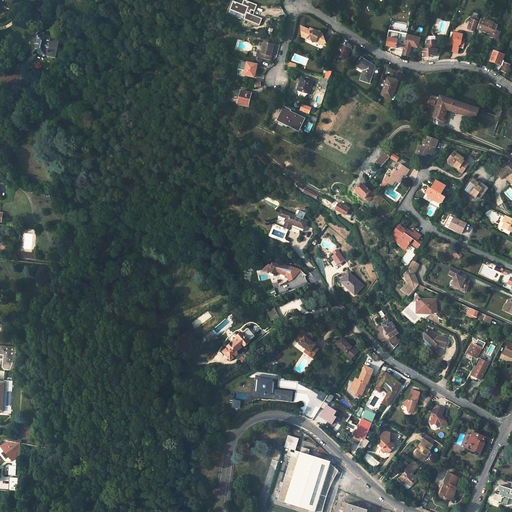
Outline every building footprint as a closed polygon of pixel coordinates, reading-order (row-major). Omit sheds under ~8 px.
[(471,23),(468,29),(473,30),(475,24),(476,25),(478,18),(472,16),(469,22),(471,23)] [(480,19),(477,29),(489,33),(488,36),(493,38),(497,28),(497,26),(480,19)] [(308,29),(300,25),(301,36),(305,38),(307,36),(310,38),(312,42),(315,41),(327,47),(323,37),(316,34),(318,31),(310,27),(310,29),(308,29)] [(389,37),(386,46),(396,48),(398,40),(399,35),(397,34),(397,32),(389,30),(387,37),(389,37)] [(454,36),(451,42),(455,44),(453,50),(458,52),(460,45),(461,44),(462,44),(464,43),(466,44),(467,40),(465,38),(466,34),(458,31),(456,37),(454,36)] [(40,35),(36,53),(56,57),(59,39),(40,35)] [(406,45),(403,54),(408,56),(410,46),(417,47),(419,39),(406,35),(404,44),(406,45)] [(425,43),(425,49),(423,49),(423,52),(422,52),(422,58),(431,57),(432,56),(435,56),(435,46),(437,46),(437,40),(428,40),(428,43),(425,43)] [(269,60),(273,45),(264,43),(261,53),(258,52),(256,57),(269,60)] [(341,45),(337,55),(346,59),(350,49),(341,45)] [(505,61),(501,59),(503,55),(494,51),(490,61),(496,63),(495,64),(499,65),(500,64),(503,66),(505,61)] [(225,54),(223,61),(229,63),(231,55),(225,54)] [(361,58),(356,65),(364,70),(361,79),(369,82),(375,66),(361,58)] [(247,63),(244,75),(254,77),(257,65),(247,63)] [(385,85),(382,94),(391,98),(398,79),(386,74),(383,84),(385,85)] [(298,76),(294,90),(297,91),(296,95),(303,97),(304,93),(305,94),(310,80),(298,76)] [(322,87),(327,89),(329,81),(325,79),(321,78),(319,86),(322,87)] [(241,91),(238,104),(248,106),(251,94),(241,91)] [(475,118),(478,110),(440,98),(434,118),(439,119),(444,121),(447,114),(444,113),(446,108),(475,118)] [(284,109),(278,120),(288,125),(289,124),(299,129),(304,119),(284,109)] [(444,121),(439,119),(438,123),(444,125),(448,114),(447,114),(444,121)] [(425,137),(422,143),(418,142),(417,147),(421,149),(420,151),(425,154),(426,150),(427,148),(428,149),(428,150),(429,150),(431,151),(434,145),(435,145),(437,139),(428,135),(426,138),(425,137)] [(389,157),(384,153),(376,162),(381,167),(389,157)] [(464,158),(458,154),(456,156),(453,154),(449,160),(449,164),(453,167),(456,166),(459,168),(458,170),(462,173),(468,164),(462,160),(464,158)] [(268,163),(262,155),(259,158),(265,165),(268,163)] [(511,165),(508,162),(497,176),(501,179),(508,172),(511,175),(507,180),(511,184),(511,182),(511,165)] [(398,176),(400,174),(401,176),(403,177),(409,171),(400,164),(396,170),(395,169),(392,171),(391,170),(388,174),(386,173),(382,179),(389,185),(392,181),(395,183),(399,178),(398,176)] [(488,189),(479,182),(477,184),(472,180),(467,188),(472,192),(471,193),(475,197),(479,193),(483,195),(488,189)] [(432,200),(434,201),(437,200),(438,198),(441,200),(443,201),(445,197),(441,194),(446,186),(442,184),(437,181),(434,188),(435,189),(434,191),(430,188),(427,193),(430,194),(433,196),(432,198),(432,200)] [(362,184),(356,190),(368,201),(372,197),(378,203),(380,201),(381,202),(383,199),(369,185),(366,187),(362,184)] [(317,195),(305,189),(303,192),(315,198),(317,195)] [(343,207),(338,204),(335,209),(345,216),(347,214),(350,216),(353,213),(352,212),(353,211),(344,206),(343,207)] [(303,229),(307,220),(281,210),(278,215),(285,218),(284,221),(285,221),(283,226),(284,227),(284,228),(288,229),(288,228),(289,229),(291,224),(303,229)] [(506,225),(504,229),(511,233),(511,219),(506,216),(502,222),(504,223),(506,225)] [(450,227),(462,233),(466,224),(454,218),(450,227)] [(391,225),(384,219),(380,224),(387,229),(391,225)] [(303,229),(291,224),(289,229),(298,233),(299,230),(302,231),(303,229)] [(409,244),(411,240),(415,242),(420,245),(422,241),(418,239),(420,235),(413,231),(412,233),(410,232),(407,233),(404,231),(405,229),(402,228),(401,230),(396,227),(393,233),(397,236),(396,237),(395,238),(399,240),(398,242),(397,244),(399,245),(401,242),(405,244),(404,246),(408,249),(411,244),(409,244)] [(417,250),(420,245),(415,242),(412,247),(417,250)] [(33,254),(18,253),(18,257),(36,259),(37,251),(34,251),(33,254)] [(419,266),(412,262),(407,270),(409,271),(414,275),(419,266)] [(286,276),(290,267),(271,263),(267,272),(274,275),(276,270),(279,271),(278,273),(286,276)] [(402,276),(408,281),(402,289),(409,295),(418,285),(417,282),(415,282),(414,280),(415,279),(413,276),(414,275),(409,271),(407,270),(402,276)] [(451,288),(456,290),(457,289),(462,292),(465,287),(466,288),(468,283),(457,278),(459,273),(451,270),(448,276),(454,279),(452,283),(453,283),(451,288)] [(348,273),(341,281),(355,294),(364,285),(356,278),(354,279),(348,273)] [(420,300),(416,297),(417,309),(423,315),(428,315),(428,314),(436,313),(436,308),(436,300),(420,300)] [(471,309),(469,313),(476,317),(478,312),(471,309)] [(485,315),(481,313),(478,318),(483,320),(491,323),(493,319),(485,315)] [(383,326),(385,328),(392,339),(395,342),(392,345),(397,349),(400,343),(397,339),(395,335),(397,334),(398,333),(397,332),(398,331),(393,323),(391,324),(389,321),(383,326)] [(428,329),(424,332),(425,341),(433,349),(436,345),(438,347),(444,349),(447,340),(440,337),(437,339),(433,336),(434,335),(428,329)] [(313,337),(305,330),(298,339),(302,342),(301,343),(308,348),(312,351),(309,354),(314,357),(320,349),(316,346),(317,344),(313,340),(311,339),(313,337)] [(228,348),(223,353),(230,361),(236,356),(234,354),(244,346),(245,347),(250,342),(242,333),(237,337),(238,339),(233,344),(232,343),(228,347),(228,348)] [(342,337),(336,343),(346,353),(345,354),(351,359),(358,351),(355,348),(354,349),(342,337)] [(511,345),(508,344),(503,355),(511,359),(511,358),(511,345)] [(15,358),(16,347),(0,345),(0,354),(4,355),(3,367),(5,369),(10,370),(15,358)] [(483,346),(480,345),(478,348),(471,345),(467,354),(476,358),(480,350),(481,350),(483,346)] [(247,353),(241,358),(244,363),(251,357),(247,353)] [(469,377),(475,381),(477,378),(480,380),(488,363),(484,361),(485,358),(481,356),(476,367),(474,366),(469,377)] [(355,379),(351,387),(350,390),(356,393),(355,396),(359,398),(363,391),(362,390),(365,384),(367,385),(373,371),(365,367),(359,380),(355,379)] [(277,379),(256,378),(256,385),(259,385),(259,390),(255,390),(255,397),(276,399),(276,392),(273,391),(271,391),(271,386),(273,386),(277,386),(277,379)] [(12,391),(12,383),(5,383),(4,391),(12,391)] [(408,402),(402,405),(404,408),(407,408),(408,410),(407,411),(409,414),(412,413),(414,412),(416,412),(417,410),(416,408),(414,407),(415,406),(416,406),(419,395),(417,394),(410,392),(408,402)] [(371,424),(379,408),(371,404),(365,415),(365,414),(362,419),(363,420),(371,424)] [(431,423),(433,427),(436,426),(438,427),(439,429),(444,426),(442,424),(448,421),(446,418),(444,418),(443,415),(443,411),(441,410),(442,408),(437,407),(436,410),(433,410),(431,418),(433,418),(433,421),(433,422),(431,423)] [(356,430),(354,436),(363,440),(371,424),(363,420),(358,431),(356,430)] [(465,422),(462,429),(477,435),(476,438),(471,436),(468,444),(471,444),(468,449),(475,452),(475,451),(481,453),(485,442),(483,441),(484,438),(486,439),(487,435),(483,433),(483,432),(477,429),(478,427),(465,422)] [(295,449),(298,437),(288,434),(284,446),(288,447),(290,448),(294,449),(295,449)] [(388,436),(379,436),(379,444),(377,445),(380,448),(378,450),(381,453),(384,451),(386,451),(387,453),(389,451),(388,449),(390,447),(392,448),(392,443),(389,443),(388,444),(386,443),(388,442),(388,436)] [(436,442),(428,436),(425,440),(433,446),(436,442)] [(5,440),(1,445),(15,456),(20,449),(21,442),(5,440)] [(433,446),(425,440),(420,447),(421,448),(423,450),(422,452),(421,451),(417,457),(424,462),(431,452),(430,451),(433,446)] [(300,451),(297,457),(290,455),(282,481),(280,480),(279,484),(281,485),(279,493),(276,492),(275,495),(278,496),(277,499),(315,511),(315,510),(322,511),(322,510),(323,506),(325,499),(325,497),(328,490),(329,486),(331,483),(333,479),(335,474),(336,472),(338,470),(330,462),(330,460),(307,453),(309,448),(301,446),(300,451)] [(288,447),(286,454),(290,455),(297,457),(300,451),(295,449),(294,449),(294,451),(290,450),(290,448),(288,447)] [(415,455),(417,457),(421,451),(422,452),(423,450),(421,448),(415,455)] [(414,461),(411,465),(416,471),(420,466),(414,461)] [(405,478),(404,481),(408,483),(406,487),(411,489),(412,485),(416,487),(418,484),(415,482),(417,480),(419,478),(418,475),(415,476),(414,473),(416,471),(411,465),(410,466),(407,470),(406,470),(407,475),(406,475),(408,476),(407,478),(405,478)] [(460,477),(450,473),(446,482),(447,483),(442,493),(446,495),(445,497),(450,499),(452,500),(455,493),(456,494),(458,490),(455,489),(456,487),(460,477)] [(506,504),(509,497),(511,498),(511,497),(511,483),(510,488),(499,485),(496,494),(495,493),(493,499),(500,501),(500,502),(506,504)]
